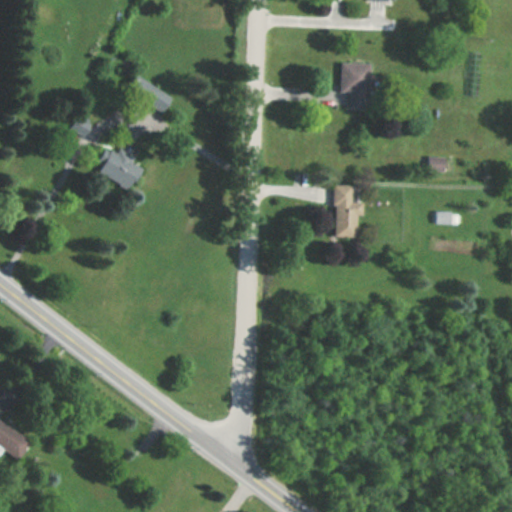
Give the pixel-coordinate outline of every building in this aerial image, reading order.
[(367,62),(337,63),(337,94),(346,94),(347,108),(367,108),(367,62)] [(124,90),(159,112),(164,103),(158,100),(163,93),(133,75),(124,90)] [(429,125),(435,101),(416,96),(409,121),(429,125)] [(65,128),(80,136),(87,123),(73,115),(65,128)] [(134,152),(119,143),(113,153),(102,147),(90,169),(125,189),(138,167),(128,161),(134,152)] [(439,169),(438,161),(426,162),(427,170),(439,169)] [(331,237),(353,237),(353,215),(359,215),(359,201),(350,201),(350,184),(331,184),(331,237)] [(0,448),(17,459),(29,441),(0,421),(0,448)]
